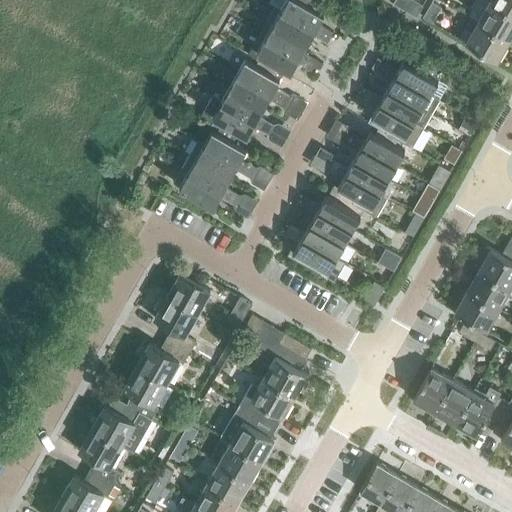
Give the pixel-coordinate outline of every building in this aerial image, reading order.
[(269,0),(269,2),(276,5),(323,32),(326,27),(318,22),(327,6),(317,0),(269,0)] [(394,0),(394,1),(404,7),(417,15),(424,3),(417,0),(394,0)] [(423,16),(426,18),(432,21),(441,5),(432,0),(423,16)] [(511,12),(490,0),(489,0),(478,20),(509,38),(511,33),(511,12)] [(511,0),(490,0),(511,12),(511,0)] [(276,5),(268,19),(307,41),(312,32),(327,40),(333,30),(326,27),(323,32),(276,5)] [(472,16),(465,27),(472,30),(466,41),(497,60),(509,38),(478,20),(472,16)] [(268,19),(260,33),(307,60),(304,65),(311,69),(317,58),(302,49),(307,41),(268,19)] [(260,33),(249,52),(258,58),(279,69),(282,64),(291,69),(297,60),(304,65),(307,60),(260,33)] [(391,64),(388,69),(439,99),(448,84),(438,78),(441,73),(406,53),(404,58),(398,68),(391,64)] [(377,56),(371,67),(377,70),(392,79),(387,88),(431,113),(439,99),(388,69),(391,64),(383,59),(377,56)] [(279,69),(258,58),(255,63),(245,57),(237,72),(279,96),(282,91),(275,87),(280,77),(276,75),(279,69)] [(237,72),(229,86),(264,107),(269,97),(283,105),(289,95),(282,91),(279,96),(237,72)] [(229,86),(221,100),(262,124),(260,129),(267,133),(273,122),(259,114),(264,107),(229,86)] [(368,87),(361,98),(369,102),(371,97),(423,127),(431,113),(387,88),(383,95),(368,87)] [(252,136),(248,134),(253,125),(260,129),(262,124),(221,100),(212,95),(200,115),(219,126),(239,137),(240,137),(248,142),(252,136)] [(371,115),(368,121),(376,126),(398,138),(412,146),(423,127),(371,97),(369,102),(376,106),(371,115)] [(482,114),(489,103),(480,98),(473,109),(482,114)] [(212,128),(203,143),(245,167),(249,161),(241,156),(246,147),(237,141),(239,137),(219,126),(217,130),(212,128)] [(398,138),(376,126),(373,131),(369,128),(363,138),(356,134),(353,139),(397,163),(405,149),(395,143),(398,138)] [(348,129),(342,139),(357,148),(352,156),(389,177),(397,163),(353,139),(356,134),(348,129)] [(197,139),(189,154),(230,177),(235,168),(250,176),(256,165),(249,161),(245,167),(203,143),(197,139)] [(189,154),(181,167),(229,195),(226,199),(234,203),(240,193),(225,184),(230,177),(189,154)] [(333,156),(326,167),(334,171),(337,166),(381,191),(389,177),(352,156),(347,165),(333,156)] [(439,162),(435,170),(446,177),(451,169),(439,162)] [(334,183),(330,189),(359,205),(379,216),(390,196),(381,191),(337,166),(334,171),(341,175),(336,184),(334,183)] [(219,195),(226,199),(229,195),(181,167),(173,181),(190,191),(186,196),(214,212),(217,206),(214,205),(219,195)] [(321,202),(313,198),(310,205),(352,229),(361,213),(356,211),(359,205),(330,189),(327,194),(326,193),(321,202)] [(309,222),(314,225),(345,242),(352,229),(310,205),(313,198),(306,194),(299,205),(314,213),(309,222)] [(290,222),(288,225),(284,232),(291,236),(294,232),(337,256),(345,242),(314,225),(309,222),(305,230),(290,222)] [(290,248),(287,254),(334,281),(346,261),(337,256),(294,232),(291,236),(298,241),(293,250),(290,248)] [(511,232),(501,253),(511,259),(511,258),(511,232)] [(483,260),(479,268),(510,286),(511,282),(511,259),(501,253),(486,245),(479,257),(483,260)] [(395,267),(402,256),(388,248),(381,259),(395,267)] [(467,289),(498,307),(510,286),(479,268),(467,289)] [(167,295),(197,312),(210,288),(180,271),(167,295)] [(498,307),(467,289),(454,311),(486,329),(498,307)] [(368,290),(363,298),(374,303),(378,296),(368,290)] [(184,334),(197,312),(167,295),(154,317),(172,327),(166,338),(189,351),(195,340),(184,334)] [(227,317),(238,323),(251,301),(240,295),(227,317)] [(250,340),(263,318),(252,312),(241,334),(250,340)] [(250,340),(260,345),(272,324),(263,318),(250,340)] [(474,339),(480,330),(464,322),(459,331),(474,339)] [(260,345),(271,351),(277,341),(283,330),(272,324),(260,345)] [(277,341),(305,357),(312,347),(283,330),(277,341)] [(480,330),(474,339),(490,348),(495,339),(480,330)] [(166,382),(179,359),(183,361),(189,351),(166,338),(160,347),(151,342),(137,365),(166,382)] [(263,376),(295,394),(308,372),(299,368),(305,357),(277,341),(271,351),(276,354),(263,376)] [(226,359),(218,373),(227,378),(235,364),(226,359)] [(153,404),(166,382),(137,365),(124,388),(134,394),(128,405),(152,418),(158,407),(153,404)] [(432,366),(413,398),(434,409),(452,377),(432,366)] [(253,380),(239,404),(277,426),(295,394),(263,376),(259,383),(253,380)] [(473,389),(452,377),(434,409),(454,421),(473,389)] [(455,420),(454,421),(476,433),(485,417),(496,423),(508,401),(498,395),(501,391),(489,385),(485,392),(474,386),(473,389),(455,420)] [(511,393),(508,401),(496,423),(505,428),(500,437),(511,444),(511,393)] [(106,404),(93,427),(121,443),(133,450),(152,418),(128,405),(123,414),(106,404)] [(239,404),(221,435),(230,441),(262,459),(275,437),(271,435),(277,426),(239,404)] [(180,439),(188,444),(198,428),(189,423),(180,439)] [(108,466),(121,443),(93,427),(79,450),(97,460),(91,471),(114,484),(120,473),(108,466)] [(188,444),(180,439),(171,454),(179,460),(188,444)] [(218,461),(250,480),(262,459),(230,441),(218,461)] [(381,501),(398,472),(377,460),(360,489),(381,501)] [(250,480),(218,461),(206,482),(238,500),(250,480)] [(155,481),(164,486),(173,470),(164,465),(155,481)] [(75,474),(62,497),(87,511),(91,511),(103,491),(108,494),(114,484),(91,471),(85,480),(75,474)] [(398,472),(381,501),(400,511),(402,511),(419,484),(398,472)] [(164,486),(155,481),(146,496),(155,501),(164,486)] [(194,503),(209,511),(231,511),(238,500),(206,482),(194,503)] [(402,511),(430,511),(439,496),(419,484),(402,511)] [(430,511),(457,511),(460,508),(439,496),(430,511)] [(53,511),(87,511),(62,497),(53,511)] [(209,511),(194,503),(183,497),(177,507),(186,511),(209,511)]
